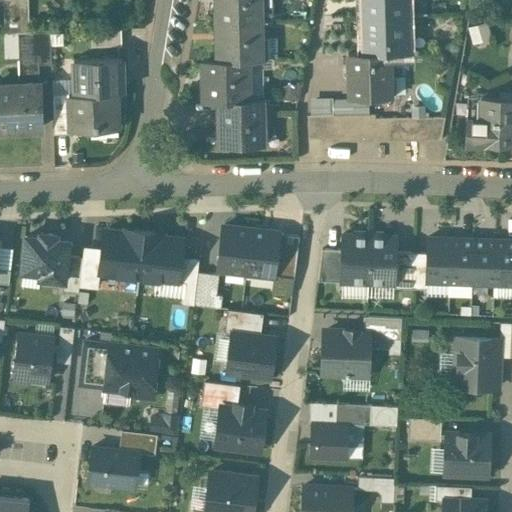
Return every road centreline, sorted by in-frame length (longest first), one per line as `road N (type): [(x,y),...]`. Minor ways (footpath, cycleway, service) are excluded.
road 1 (residential): [(273,511),(317,177)]
road 2 (residential): [(317,177),(511,183)]
road 3 (residential): [(144,187),(171,0)]
road 4 (residential): [(144,187),(317,177)]
road 5 (residential): [(0,192),(144,187)]
